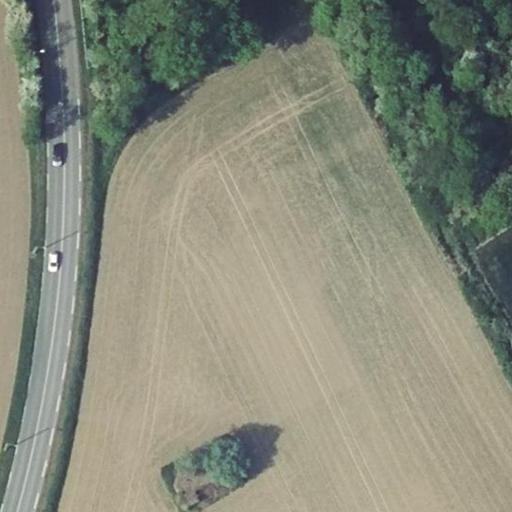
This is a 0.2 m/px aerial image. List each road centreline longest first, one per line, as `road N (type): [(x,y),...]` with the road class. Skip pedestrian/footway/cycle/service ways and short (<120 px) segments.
road 1 (tertiary): [(53,0),(63,133),(60,255),(44,389),(17,511)]
road 2 (track): [(511,115),(441,79),(387,0)]
